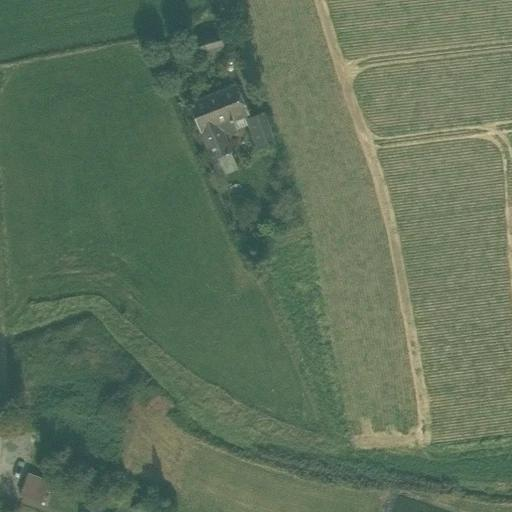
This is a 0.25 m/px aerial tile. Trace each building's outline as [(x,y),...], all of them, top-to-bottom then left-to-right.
[(192,39),(201,61),(220,54),(211,33),(192,39)] [(188,106),(212,162),(230,154),(223,135),(237,130),(233,121),(248,116),(236,87),(188,106)] [(248,121),(259,150),(274,145),(264,115),(248,121)] [(237,171),(230,154),(212,162),(219,178),(237,171)] [(20,497),(41,505),(50,482),(29,474),(20,497)]
